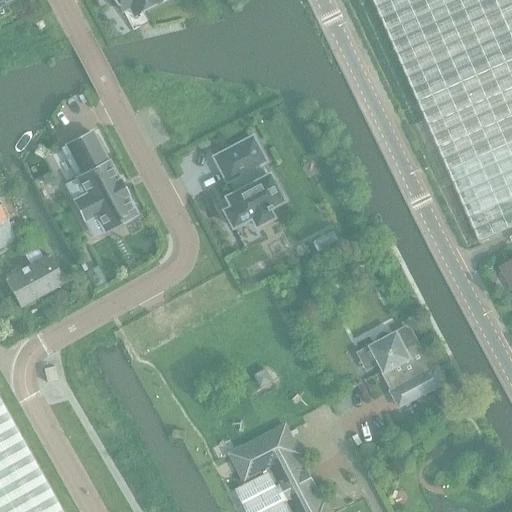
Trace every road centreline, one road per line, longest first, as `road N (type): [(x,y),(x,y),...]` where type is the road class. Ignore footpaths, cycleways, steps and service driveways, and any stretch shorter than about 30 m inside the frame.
road 1 (residential): [(22,369),(41,346),(174,271),(185,246),(59,0)]
road 2 (tertiary): [(511,374),(322,0)]
road 3 (unclassified): [(91,511),(24,396),(22,369)]
